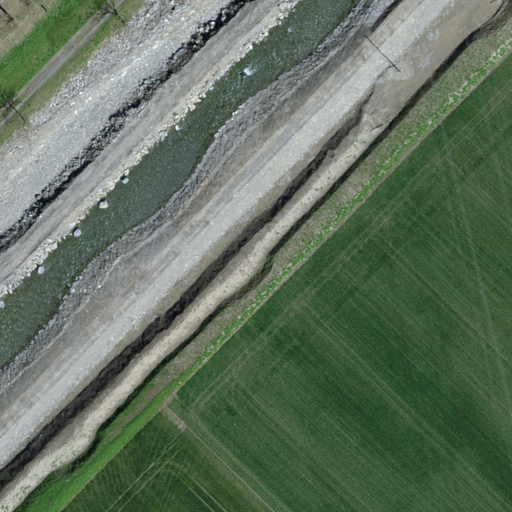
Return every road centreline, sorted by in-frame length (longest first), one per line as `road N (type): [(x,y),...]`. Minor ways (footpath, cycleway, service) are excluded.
road 1 (track): [(286,0),(0,288)]
road 2 (track): [(0,122),(118,0)]
